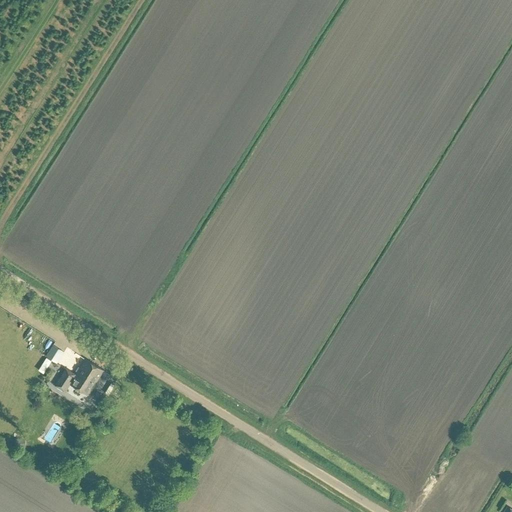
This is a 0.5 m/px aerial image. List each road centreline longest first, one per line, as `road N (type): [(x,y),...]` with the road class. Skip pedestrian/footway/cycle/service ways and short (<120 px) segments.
road 1 (unclassified): [(380,511),(0,273)]
road 2 (track): [(0,229),(142,0)]
